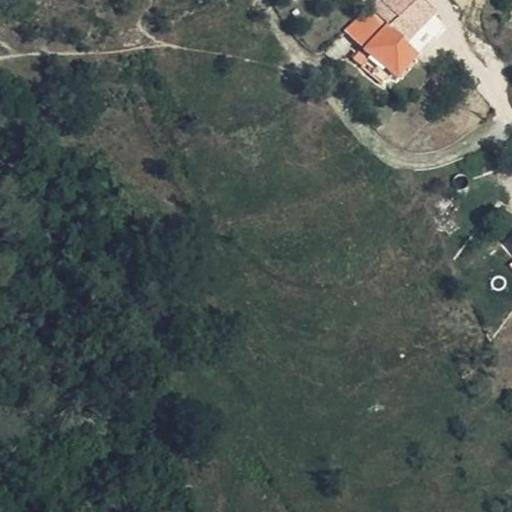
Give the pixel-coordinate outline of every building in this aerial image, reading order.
[(422,52),(453,22),(427,0),(419,0),(403,17),(415,29),(407,38),(422,52)] [(407,38),(390,20),(367,44),(384,61),(407,38)] [(422,52),(430,59),(460,28),(453,22),(422,52)] [(381,77),(388,83),(422,52),(407,38),(384,61),(390,66),(381,77)] [(415,88),(436,66),(430,59),(422,52),(388,83),(400,94),(411,83),(415,88)]
